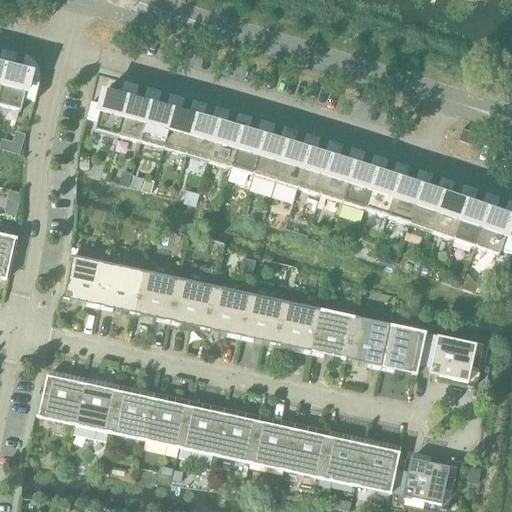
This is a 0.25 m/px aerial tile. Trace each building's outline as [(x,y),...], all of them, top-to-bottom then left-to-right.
[(0,93),(6,67),(13,68),(16,54),(2,51),(1,52),(5,52),(2,66),(0,65),(0,93)] [(27,57),(25,56),(24,57),(28,58),(25,71),(13,68),(6,67),(0,93),(0,108),(20,113),(23,100),(35,103),(39,86),(39,70),(38,68),(37,66),(36,64),(35,62),(33,60),(31,59),(29,58),(27,57)] [(94,133),(117,140),(128,99),(134,100),(138,87),(124,83),(124,84),(127,84),(124,97),(112,94),(105,92),(101,107),(90,104),(86,121),(96,123),(94,133)] [(117,140),(140,147),(151,105),(157,107),(161,93),(147,89),(146,90),(150,91),(146,104),(134,100),(128,99),(117,140)] [(140,147),(162,153),(174,111),(180,113),(184,99),(170,95),(169,96),(173,97),(169,110),(157,107),(151,105),(140,147)] [(162,153),(185,160),(196,118),(203,119),(207,106),(192,102),(195,103),(192,116),(180,113),(174,111),(162,153)] [(185,160),(207,166),(219,124),(225,126),(229,112),(215,108),(215,109),(218,110),(214,123),(203,119),(196,118),(185,160)] [(207,166),(229,173),(242,131),(248,132),(252,119),(238,115),(237,115),(241,116),(237,129),(225,126),(219,124),(207,166)] [(229,173),(252,180),(264,137),(271,139),(275,126),(260,121),(260,122),(264,123),(260,136),(248,132),(242,131),(229,173)] [(252,180),(274,186),(287,144),(293,146),(297,132),(283,128),(283,129),(286,130),(282,143),(271,139),(264,137),(252,180)] [(475,140),(476,136),(472,134),(462,131),(460,135),(461,135),(458,142),(468,146),(472,148),(475,140)] [(274,186),(297,193),(309,151),(316,153),(320,139),(306,135),(305,136),(309,137),(305,150),(293,146),(287,144),(274,186)] [(338,160),(342,146),(328,142),(328,143),(331,144),(327,157),(316,153),(309,151),(297,193),(319,199),(332,158),(338,160)] [(350,164),(338,160),(332,158),(319,199),(342,206),(354,165),(361,167),(365,154),(351,149),(351,150),(354,151),(350,164)] [(377,172),(383,174),(388,161),(373,156),(373,157),(377,158),(372,171),(361,167),(354,165),(342,206),(360,211),(364,213),(377,172)] [(364,213),(386,220),(399,180),(406,182),(410,168),(396,164),(399,165),(395,178),(383,174),(377,172),(364,213)] [(422,187),(428,189),(433,176),(418,171),(418,172),(422,173),(417,186),(406,182),(399,180),(386,220),(408,228),(422,187)] [(440,193),(428,189),(422,187),(408,228),(431,235),(444,195),(450,197),(455,183),(441,179),(444,180),(440,193)] [(466,202),(473,204),(477,191),(463,186),(463,187),(466,188),(462,201),(450,197),(444,195),(431,235),(453,243),(466,202)] [(7,200),(18,203),(20,195),(8,193),(7,200)] [(484,208),(473,204),(466,202),(453,243),(475,250),(489,210),(495,212),(500,199),(486,194),(485,195),(489,196),(484,208)] [(489,210),(475,250),(498,258),(500,252),(511,256),(511,252),(511,203),(508,202),(511,204),(506,216),(495,212),(489,210)] [(15,241),(0,237),(0,280),(6,282),(15,241)] [(85,308),(98,311),(108,267),(72,259),(72,260),(63,300),(86,305),(85,308)] [(422,265),(419,274),(426,276),(429,267),(422,265)] [(143,274),(108,267),(98,311),(111,314),(112,311),(134,315),(143,274)] [(155,324),(169,326),(179,282),(143,274),(134,315),(156,320),(155,324)] [(453,280),(451,285),(455,289),(460,288),(461,282),(458,278),(453,280)] [(214,290),(179,282),(169,326),(182,329),(183,326),(204,331),(214,290)] [(239,342),(249,297),(214,290),(204,331),(226,336),(226,339),(239,342)] [(284,305),(249,297),(239,342),(252,345),(253,341),(275,346),(284,305)] [(296,354),(309,357),(319,313),(284,305),(275,346),(297,351),(296,354)] [(354,320),(319,313),(309,357),(322,360),(323,356),(345,361),(354,320)] [(366,369),(380,372),(389,328),(354,320),(345,361),(367,366),(366,369)] [(425,335),(389,328),(380,372),(393,375),(393,372),(416,377),(420,360),(419,360),(425,335)] [(420,360),(418,367),(429,370),(428,376),(467,384),(476,346),(425,335),(419,360),(420,360)] [(37,419),(73,427),(83,382),(69,379),(69,383),(46,378),(46,379),(37,419)] [(96,385),(83,382),(73,427),(108,435),(117,393),(95,389),(96,385)] [(139,398),(117,393),(108,435),(143,442),(153,398),(140,395),(139,398)] [(166,400),(153,398),(143,442),(179,450),(187,409),(165,404),(166,400)] [(209,413),(187,409),(179,450),(214,458),(223,413),(210,410),(209,413)] [(214,458),(249,465),(258,424),(236,419),(236,416),(223,413),(214,458)] [(280,429),(258,424),(249,465),(284,473),(294,428),(280,425),(280,429)] [(307,431),(294,428),(284,473),(319,480),(328,439),(306,434),(307,431)] [(350,444),(328,439),(319,480),(354,488),(364,443),(351,441),(350,444)] [(377,446),(364,443),(354,488),(390,496),(395,471),(399,455),(376,450),(377,446)] [(407,474),(395,471),(390,496),(441,507),(449,469),(409,461),(407,474)] [(171,479),(172,471),(162,469),(160,476),(171,479)] [(467,483),(477,485),(479,471),(470,470),(467,483)] [(183,474),(174,472),(172,482),(180,484),(183,474)]
